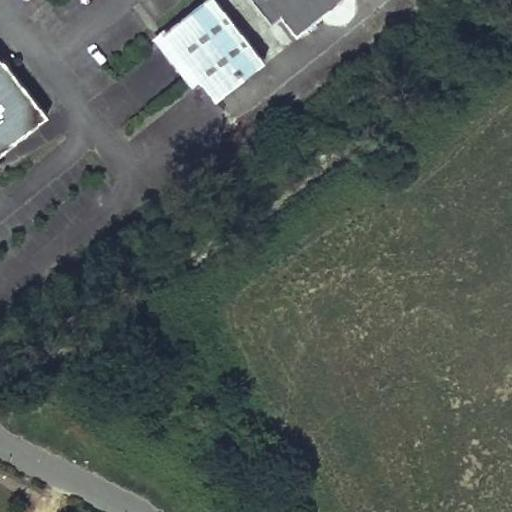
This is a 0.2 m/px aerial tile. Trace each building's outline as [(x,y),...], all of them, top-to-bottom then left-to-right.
[(214,99),(262,61),(213,0),(203,0),(165,30),(161,33),(199,80),(214,99)] [(279,17),(294,37),(340,0),(249,0),(263,17),(273,9),(279,17)] [(263,17),(269,25),(279,17),(273,9),(263,17)] [(165,30),(163,27),(149,38),(189,87),(199,80),(161,33),(165,30)] [(0,58),(0,154),(48,117),(0,58)]
